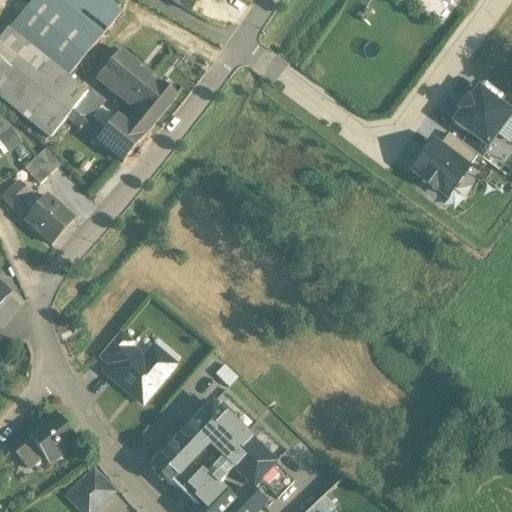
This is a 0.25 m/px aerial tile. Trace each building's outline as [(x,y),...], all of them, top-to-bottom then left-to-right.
[(66,81),(120,14),(102,0),(32,0),(7,32),(66,81)] [(169,0),(188,14),(198,1),(196,0),(169,0)] [(86,96),(66,81),(7,32),(0,40),(0,102),(48,142),(67,120),(86,96)] [(163,89),(120,53),(98,80),(141,116),(129,131),(142,142),(153,127),(176,100),(163,89)] [(499,107),(478,92),(453,125),(468,136),(486,150),(487,148),(510,118),(511,116),(499,107)] [(100,108),(86,96),(67,120),(96,143),(104,134),(89,122),(100,108)] [(511,116),(510,118),(511,119),(511,101),(506,97),(499,107),(511,116)] [(115,120),(100,108),(89,122),(104,134),(115,120)] [(0,114),(0,144),(8,155),(25,143),(3,113),(0,114)] [(129,131),(115,120),(104,134),(96,143),(122,165),(142,142),(129,131)] [(468,170),(477,157),(461,145),(448,136),(439,149),(468,170)] [(487,148),(486,150),(468,136),(461,145),(477,157),(482,161),(490,151),(487,148)] [(446,199),(468,170),(439,149),(432,144),(411,173),(422,181),(421,183),(434,193),(435,191),(446,199)] [(60,169),(45,153),(32,164),(47,180),(60,169)] [(47,180),(32,164),(24,172),(39,188),(47,180)] [(19,185),(2,201),(24,224),(51,247),(72,222),(46,199),(31,216),(21,203),(29,195),(19,185)] [(119,335),(99,358),(110,368),(126,349),(130,344),(119,335)] [(110,368),(104,375),(141,407),(174,368),(158,354),(147,367),(126,349),(110,368)] [(274,465),(211,405),(150,469),(170,488),(207,449),(250,490),(257,483),(274,465)] [(54,419),(11,451),(27,472),(42,460),(48,467),(75,447),(54,419)] [(274,465),(257,483),(276,501),(294,483),(274,465)] [(202,511),(212,511),(227,497),(218,489),(224,483),(217,476),(211,482),(202,473),(185,490),(195,499),(192,502),(202,511)] [(92,475),(68,499),(80,511),(92,511),(111,494),(92,475)] [(261,511),(264,509),(245,490),(233,503),(227,497),(212,511),(261,511)]
